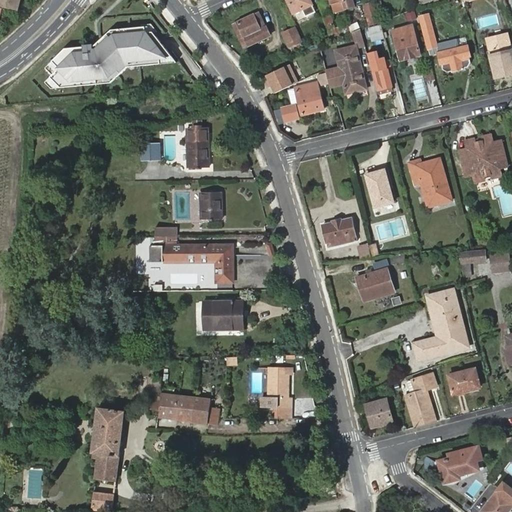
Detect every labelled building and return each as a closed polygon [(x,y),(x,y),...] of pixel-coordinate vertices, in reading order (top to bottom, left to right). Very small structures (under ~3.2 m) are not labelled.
[(0,0),(0,11),(1,5),(18,10),(20,0),(0,0)] [(288,0),(294,12),(311,4),(309,0),(288,0)] [(330,0),(333,12),(355,6),(353,0),(330,0)] [(381,23),(375,1),(364,4),(370,27),(381,23)] [(260,12),(254,14),(260,27),(266,25),(260,12)] [(416,13),(381,23),(385,38),(386,41),(391,40),(388,28),(413,21),(412,19),(417,18),(416,13)] [(260,27),(254,14),(232,24),(244,48),(271,35),(266,25),(260,27)] [(418,17),(427,49),(437,47),(429,14),(418,17)] [(324,17),(330,38),(335,37),(350,33),(348,24),(335,27),(331,16),(324,17)] [(385,38),(381,23),(370,27),(369,27),(372,41),(385,38)] [(139,25),(140,27),(143,27),(143,33),(151,32),(155,32),(149,24),(139,25)] [(392,30),(400,60),(420,55),(413,25),(392,30)] [(290,47),(292,51),(303,47),(301,43),(303,42),(295,26),(282,32),(289,48),(290,47)] [(140,27),(109,30),(109,34),(103,40),(105,43),(100,48),(95,49),(94,46),(63,49),(50,62),(57,69),(51,76),(49,78),(59,88),(96,84),(95,79),(104,78),(109,83),(126,67),(125,61),(136,60),(137,66),(159,64),(158,58),(170,56),(151,32),(143,33),(143,27),(140,27)] [(109,34),(109,30),(101,38),(103,40),(109,34)] [(361,30),(352,32),(357,47),(365,45),(361,30)] [(485,38),(495,76),(511,72),(511,49),(508,32),(497,34),(485,38)] [(339,67),(326,70),(330,83),(342,80),(346,93),(366,88),(355,45),(335,50),(339,67)] [(438,53),(441,65),(442,65),(443,68),(448,71),(451,71),(452,72),(464,69),(463,68),(466,67),(470,62),(469,57),(470,57),(467,45),(438,53)] [(291,63),(294,73),(311,69),(308,58),(291,63)] [(371,62),(378,90),(393,87),(385,58),(371,62)] [(57,69),(50,62),(43,69),(51,76),(57,69)] [(271,95),(298,84),(290,65),(264,76),(271,95)] [(326,73),(318,75),(321,86),(329,84),(326,73)] [(59,88),(49,78),(43,83),(49,89),(59,88)] [(422,78),(412,81),(417,99),(427,96),(422,78)] [(296,105),(283,109),(286,122),(299,119),(299,115),(303,114),(303,115),(324,111),(317,84),(296,89),(301,106),(296,107),(296,105)] [(187,131),(188,169),(195,168),(195,171),(202,171),(202,168),(208,168),(206,130),(201,130),(201,128),(192,128),(192,131),(187,131)] [(476,143),(467,145),(469,150),(461,152),(466,177),(474,175),(476,183),(485,181),(485,177),(492,175),(493,179),(502,177),(500,169),(507,167),(502,142),(493,144),(492,139),(483,141),(484,143),(485,146),(477,148),(477,144),(476,143)] [(158,145),(141,145),(142,154),(147,154),(148,160),(159,160),(158,145)] [(409,162),(414,184),(421,182),(427,206),(438,203),(437,198),(448,195),(440,160),(422,165),(421,160),(409,162)] [(367,175),(375,207),(393,202),(385,170),(367,175)] [(219,192),(200,192),(201,220),(220,219),(219,192)] [(346,239),(347,244),(358,241),(357,236),(355,236),(351,219),(342,221),(342,220),(332,222),(333,223),(323,226),(328,248),(332,247),(331,242),(346,239)] [(177,227),(155,228),(155,236),(177,236),(177,227)] [(332,247),(347,244),(346,239),(331,242),(332,247)] [(359,246),(361,258),(372,256),(369,243),(359,246)] [(218,261),(218,282),(233,282),(233,245),(159,246),(159,262),(218,261)] [(159,246),(150,246),(151,262),(159,262),(159,246)] [(463,264),(467,263),(488,262),(487,252),(461,254),(463,264)] [(491,273),(511,272),(510,253),(490,254),(491,273)] [(405,264),(405,259),(404,255),(396,256),(398,265),(405,264)] [(359,278),(365,301),(395,293),(388,269),(359,278)] [(453,289),(427,296),(437,337),(413,344),(417,361),(468,347),(453,289)] [(233,302),(202,302),(202,332),(242,332),(242,302),(239,302),(239,299),(233,299),(233,302)] [(449,375),(454,395),(480,388),(476,369),(449,375)] [(278,409),(277,418),(291,419),(292,400),(288,401),(288,376),(292,376),(292,370),(270,370),(269,400),(262,400),(261,408),(278,409)] [(415,427),(435,422),(426,390),(437,387),(433,375),(413,380),(416,393),(405,396),(415,427)] [(148,376),(147,391),(161,391),(162,377),(148,376)] [(208,424),(217,425),(220,401),(162,392),(158,417),(208,425),(208,424)] [(367,406),(373,428),(393,423),(388,401),(367,406)] [(115,488),(125,413),(98,409),(91,454),(96,455),(96,459),(100,459),(97,478),(114,481),(113,487),(115,488)] [(440,463),(445,483),(459,480),(458,476),(479,470),(477,461),(482,460),(479,448),(450,455),(451,460),(440,463)] [(511,511),(511,490),(503,484),(481,511),(511,511)] [(107,501),(95,499),(94,507),(107,509),(107,501)]
